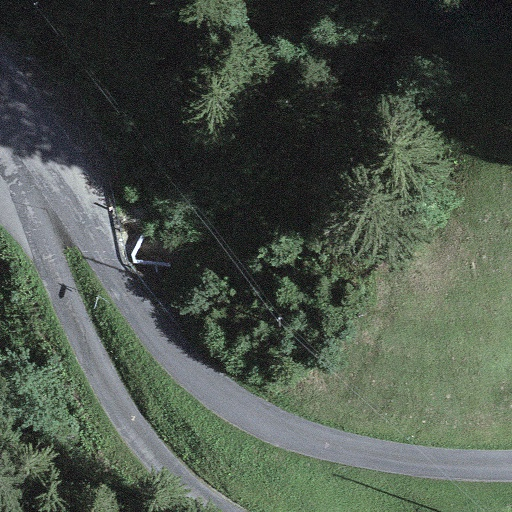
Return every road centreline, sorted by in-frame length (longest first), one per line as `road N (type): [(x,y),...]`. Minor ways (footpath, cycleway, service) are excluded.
road 1 (track): [(0,105),(133,298),(212,384),(308,438),(445,465),(511,465)]
road 2 (track): [(222,511),(141,440),(6,191),(0,166)]
